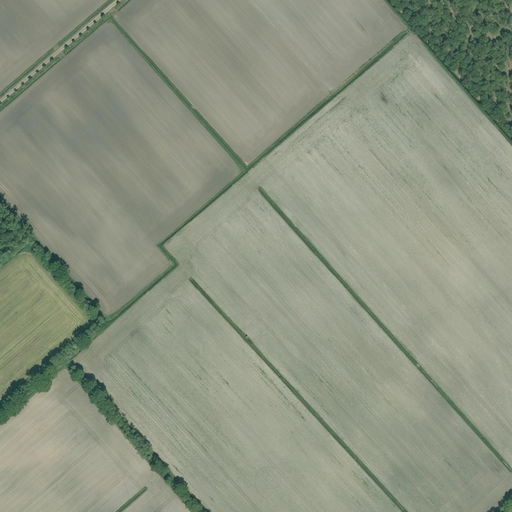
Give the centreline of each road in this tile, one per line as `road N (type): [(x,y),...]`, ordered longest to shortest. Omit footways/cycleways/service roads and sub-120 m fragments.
road 1 (track): [(511,128),(398,0)]
road 2 (residential): [(0,97),(113,0)]
